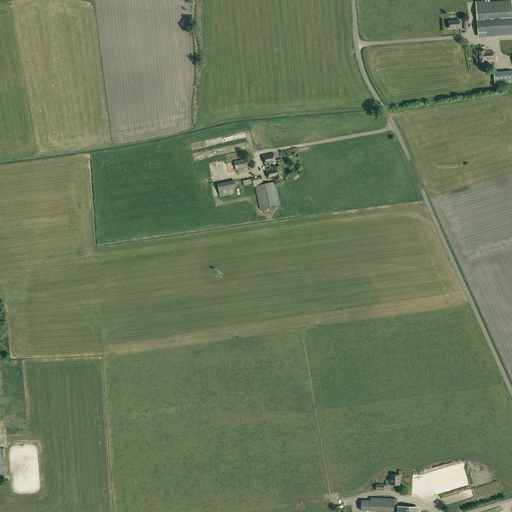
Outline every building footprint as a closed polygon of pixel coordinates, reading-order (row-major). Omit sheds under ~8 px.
[(477,19),(499,18),(511,17),(511,7),(511,0),(485,2),(485,1),(476,1),(477,19)] [(449,21),(449,28),(456,28),(456,29),(460,28),(460,20),(449,21)] [(494,61),(493,51),(484,51),(484,50),(479,50),(480,63),(485,63),(485,64),(488,64),(488,62),(494,61)] [(511,73),(511,71),(494,72),(495,84),(511,82),(511,73)] [(283,178),(280,165),(276,166),(275,162),(273,153),(263,155),(265,165),(273,163),(274,166),(272,167),(273,168),(266,169),(269,179),(277,178),(277,179),(283,178)] [(236,169),(250,166),(248,158),(234,161),(236,169)] [(262,177),(252,179),(243,181),(244,186),(253,183),(254,186),(255,185),(260,209),(280,204),(275,182),(263,184),(262,177)] [(400,482),(400,478),(399,478),(400,475),(391,475),(391,485),(399,485),(399,482),(400,482)] [(371,498),(370,508),(394,509),(394,499),(371,498)]
